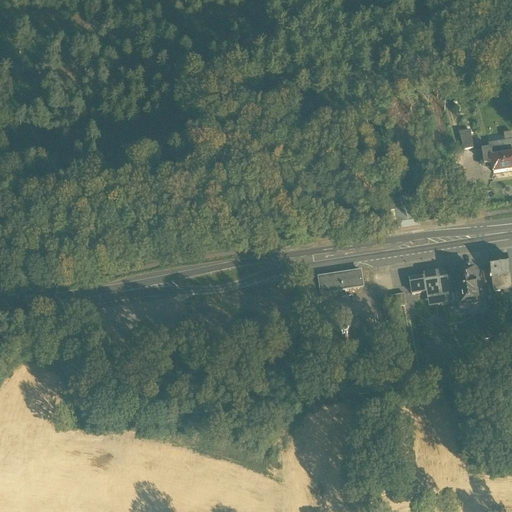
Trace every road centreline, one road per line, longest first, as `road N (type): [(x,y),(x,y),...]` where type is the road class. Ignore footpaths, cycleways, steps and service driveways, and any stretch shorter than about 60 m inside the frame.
road 1 (tertiary): [(0,309),(511,230)]
road 2 (unknown): [(0,497),(68,494),(197,511)]
road 3 (unknown): [(383,511),(434,494),(511,492)]
